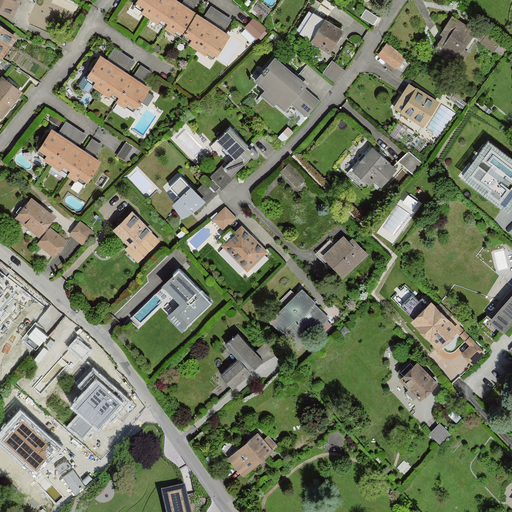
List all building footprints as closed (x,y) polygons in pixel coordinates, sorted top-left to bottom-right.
[(0,0),(0,11),(12,19),(20,0),(0,0)] [(230,36),(175,0),(140,0),(136,7),(215,58),(230,36)] [(184,0),(184,1),(194,8),(199,0),(184,0)] [(212,6),(205,16),(226,30),(233,19),(212,6)] [(378,18),(366,10),(361,18),(374,25),(378,18)] [(344,31),(315,13),(302,33),(331,52),(344,31)] [(0,63),(19,37),(0,23),(0,63)] [(471,37),(454,26),(440,49),(457,60),(471,37)] [(262,32),(256,27),(251,33),(257,38),(262,32)] [(502,40),(490,33),(482,45),(494,52),(502,40)] [(405,58),(387,44),(378,54),(397,68),(405,58)] [(131,68),(137,58),(116,45),(110,55),(131,68)] [(297,76),(273,56),(253,79),(265,89),(261,94),(284,113),(291,104),(306,116),(319,100),(295,79),(297,76)] [(147,89),(102,59),(88,79),(84,76),(78,86),(89,93),(96,82),(134,108),(147,89)] [(334,61),(324,73),(336,83),(346,70),(334,61)] [(141,64),(137,73),(151,79),(155,71),(141,64)] [(0,118),(21,92),(1,76),(0,76),(0,118)] [(169,85),(158,78),(152,88),(163,95),(169,85)] [(438,102),(409,82),(394,105),(423,124),(438,102)] [(451,91),(447,96),(463,108),(467,103),(451,91)] [(61,119),(52,114),(49,119),(58,125),(61,119)] [(80,143),(86,133),(65,119),(58,129),(80,143)] [(100,160),(48,127),(36,146),(45,152),(42,156),(84,184),(100,160)] [(226,169),(233,176),(253,157),(255,159),(257,159),(259,158),(259,156),(259,154),(253,147),(251,150),(249,148),(249,147),(232,129),(220,142),(237,158),(226,169)] [(95,154),(102,144),(91,137),(85,147),(95,154)] [(137,149),(127,142),(117,156),(127,163),(137,149)] [(395,168),(372,147),(352,170),(376,190),(395,168)] [(424,164),(408,150),(398,161),(414,175),(424,164)] [(511,198),(511,165),(491,150),(471,177),(490,191),(488,194),(505,207),(511,198)] [(204,198),(194,206),(198,211),(218,192),(215,190),(219,186),(221,188),(233,177),(233,176),(226,169),(221,164),(195,189),(204,198)] [(305,179),(289,164),(282,172),(297,187),(305,179)] [(195,189),(180,173),(169,184),(179,193),(172,200),(181,214),(191,209),(194,206),(204,198),(195,189)] [(52,216),(29,198),(15,216),(38,234),(52,216)] [(236,219),(224,207),(212,219),(224,230),(236,219)] [(160,240),(131,211),(111,230),(127,246),(124,249),(137,262),(160,240)] [(93,232),(79,222),(71,232),(85,243),(93,232)] [(267,252),(241,225),(222,244),(247,270),(267,252)] [(66,241),(50,228),(38,243),(54,256),(66,241)] [(353,248),(342,237),(333,245),(329,241),(315,255),(326,266),(329,263),(344,278),(368,254),(357,244),(353,248)] [(213,301),(181,268),(164,285),(180,301),(168,313),(184,329),(213,301)] [(0,275),(0,299),(12,285),(0,275)] [(315,302),(302,289),(295,295),(291,290),(281,299),(283,307),(271,319),(298,348),(328,317),(313,303),(315,302)] [(511,322),(511,293),(488,321),(503,333),(511,322)] [(484,353),(431,301),(410,322),(438,349),(455,332),(469,346),(461,354),(472,365),(484,353)] [(264,362),(239,335),(226,346),(239,360),(222,376),(233,388),(253,369),(254,371),(264,362)] [(89,352),(77,341),(71,348),(83,359),(89,352)] [(417,363),(400,378),(419,399),(436,384),(417,363)] [(71,409),(78,415),(67,428),(83,441),(94,429),(98,432),(105,424),(111,428),(132,403),(94,370),(80,386),(86,392),(71,409)] [(20,411),(0,433),(0,445),(36,478),(62,449),(20,411)] [(439,423),(429,433),(438,443),(449,433),(439,423)] [(256,434),(228,458),(243,475),(270,452),(256,434)] [(192,511),(185,484),(162,490),(167,511),(192,511)]
